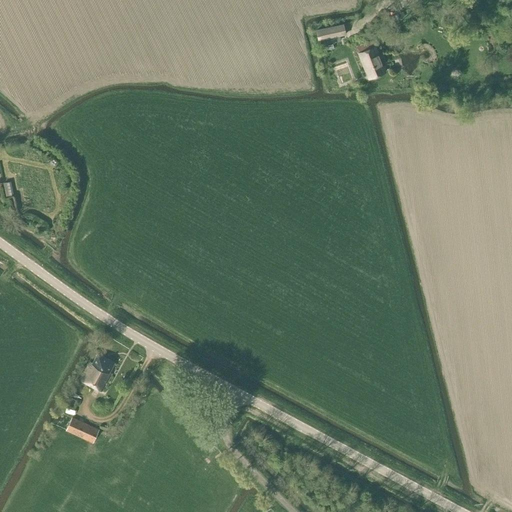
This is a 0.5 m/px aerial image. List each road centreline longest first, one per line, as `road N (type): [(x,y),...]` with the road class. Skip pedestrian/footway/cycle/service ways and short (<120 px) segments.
road 1 (tertiary): [(239,393),(127,333),(0,242)]
road 2 (tertiary): [(461,511),(239,393)]
road 3 (residential): [(293,511),(228,442),(225,423),(239,393)]
